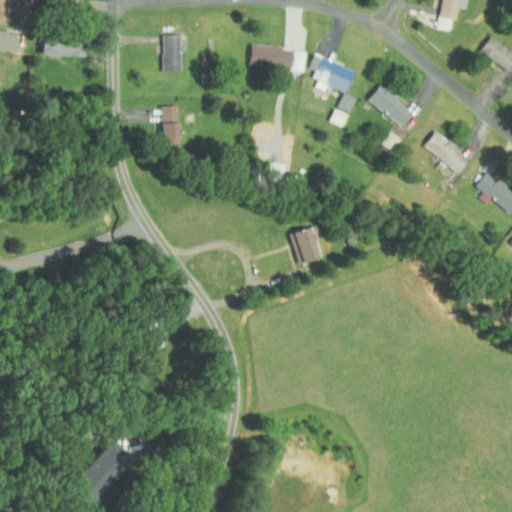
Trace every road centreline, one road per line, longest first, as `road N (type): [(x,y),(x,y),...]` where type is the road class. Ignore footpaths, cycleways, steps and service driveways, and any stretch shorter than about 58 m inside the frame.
road 1 (residential): [(205,511),(233,434),(234,368),(213,306),(145,225),(121,177),(111,124),(112,0)]
road 2 (residential): [(511,135),(387,34),(317,8),(263,0)]
road 3 (residential): [(244,0),(49,0)]
